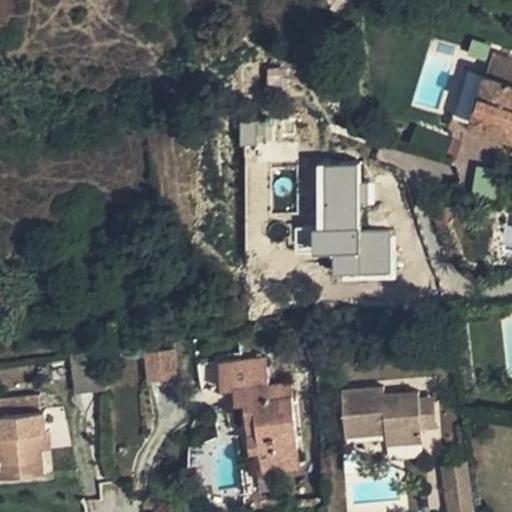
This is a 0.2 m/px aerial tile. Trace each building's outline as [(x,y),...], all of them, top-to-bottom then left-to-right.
[(487,73),(475,121),(511,131),(511,56),(496,52),(491,74),(487,73)] [(457,117),(470,119),(477,75),(465,73),(457,117)] [(332,256),(333,277),(392,275),(391,230),(359,230),(358,164),(313,165),(315,256),(332,256)] [(296,229),(296,250),(311,249),(311,229),(296,229)] [(287,348),(286,331),(274,332),(275,349),(287,348)] [(169,350),(155,351),(158,377),(172,376),(169,350)] [(261,450),(298,447),(293,394),(272,396),(271,385),(269,359),(221,364),(223,389),(235,388),(237,403),(246,402),(248,425),(259,424),(260,433),(261,450)] [(346,386),(351,432),(393,427),(394,438),(430,434),(429,421),(442,419),(439,389),(426,391),(425,384),(388,388),(387,381),(346,386)] [(272,396),(293,394),(292,382),(271,385),(272,396)] [(42,395),(0,400),(0,455),(3,479),(48,473),(44,447),(42,429),(49,428),(47,409),(44,409),(42,395)] [(259,424),(248,425),(249,434),(260,433),(259,424)] [(55,446),(52,428),(42,429),(44,447),(55,446)] [(298,447),(261,450),(263,463),(300,459),(298,447)] [(471,511),(463,463),(440,467),(447,511),(471,511)]
